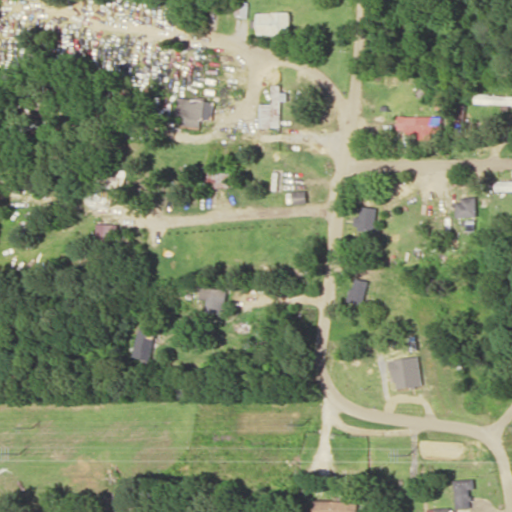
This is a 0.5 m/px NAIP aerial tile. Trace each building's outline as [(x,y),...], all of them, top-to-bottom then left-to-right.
[(291,11),(258,11),(259,34),(291,33),(291,11)] [(281,127),(282,99),(288,100),(288,91),(281,91),(281,84),(273,84),(273,103),(261,102),(261,126),(281,127)] [(215,101),(178,95),(175,115),(182,116),(180,126),(200,129),(202,118),(212,120),(215,101)] [(399,131),(418,131),(418,139),(432,139),(432,131),(443,132),(443,115),(399,114),(399,131)] [(208,185),(230,185),(231,167),(209,166),(208,185)] [(477,197),(456,198),(457,216),(478,215),(477,197)] [(360,216),(356,216),(355,229),(376,230),(377,206),(361,205),(360,216)] [(119,223),(99,224),(99,236),(119,235),(119,223)] [(201,309),(224,313),(228,289),(204,285),(201,309)] [(158,327),(141,323),(134,355),(152,359),(158,327)] [(392,358),(395,387),(423,384),(420,355),(392,358)] [(470,506),(470,488),(475,488),(474,478),(454,479),(455,507),(470,506)] [(358,511),(358,500),(314,499),(313,511),(358,511)]
